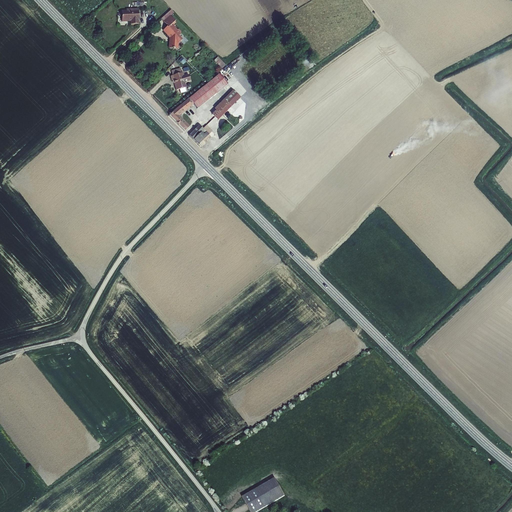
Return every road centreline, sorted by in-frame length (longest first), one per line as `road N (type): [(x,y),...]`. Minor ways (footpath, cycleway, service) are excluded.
road 1 (unclassified): [(219,511),(83,337),(112,269),(206,166)]
road 2 (secondary): [(511,466),(206,166)]
road 3 (secondary): [(206,166),(40,0)]
